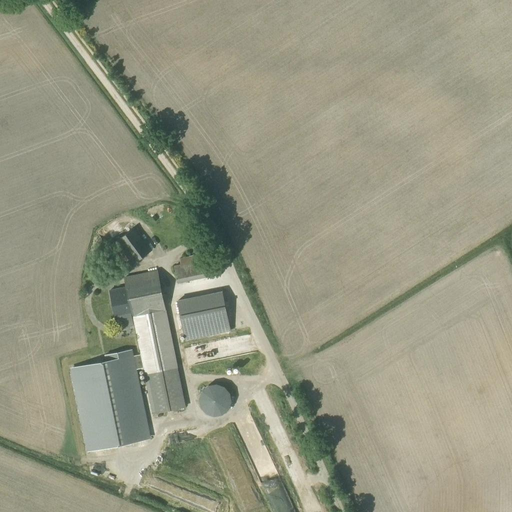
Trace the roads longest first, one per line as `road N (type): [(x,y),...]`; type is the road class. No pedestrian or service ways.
road 1 (track): [(338,511),(217,237)]
road 2 (track): [(217,237),(42,0)]
